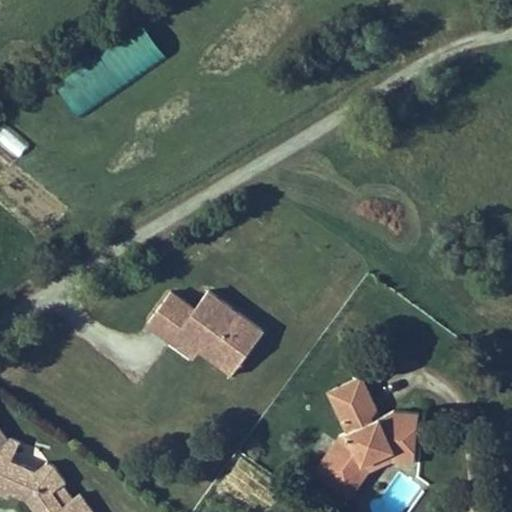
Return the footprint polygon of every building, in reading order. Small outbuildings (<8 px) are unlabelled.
[(55,80),(80,116),(168,57),(142,20),(55,80)] [(207,285),(195,303),(168,284),(143,320),(226,377),(264,324),(207,285)] [(312,471),(330,483),(339,471),(349,478),(364,456),(374,448),(392,431),(395,431),(394,434),(415,436),(419,395),(389,391),(369,409),(362,414),(355,406),(361,400),(367,395),(345,370),(318,394),(347,428),(338,435),(332,442),(312,471)] [(355,406),(362,414),(369,409),(361,400),(355,406)] [(415,444),(415,436),(394,434),(395,431),(392,431),(374,448),(364,456),(349,478),(339,471),(330,483),(348,496),(364,472),(374,456),(392,442),(415,444)] [(85,511),(76,498),(68,503),(59,490),(64,487),(55,472),(48,468),(41,473),(36,475),(14,463),(23,446),(14,441),(1,447),(0,444),(0,488),(6,491),(22,499),(29,510),(37,505),(41,511),(85,511)]
